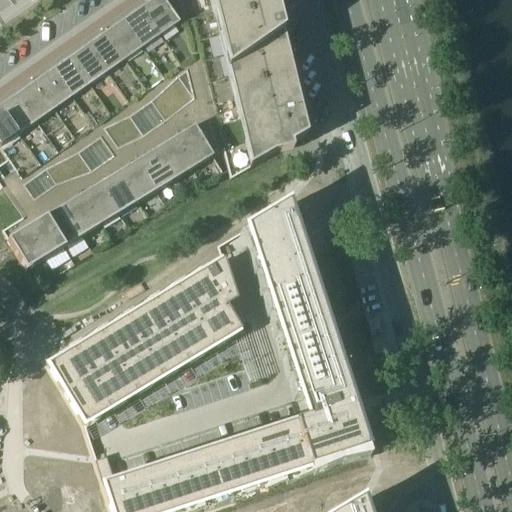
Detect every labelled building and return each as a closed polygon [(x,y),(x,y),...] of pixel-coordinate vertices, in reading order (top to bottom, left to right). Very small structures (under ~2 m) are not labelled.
[(159,0),(156,0),(140,12),(142,15),(159,40),(178,27),(161,2),(159,0)] [(185,0),(187,2),(193,0),(195,8),(215,3),(246,130),(220,145),(227,173),(229,182),(273,157),(292,152),(291,146),(304,139),(306,138),(304,131),(271,0),(185,0)] [(140,12),(122,24),(124,28),(141,52),(159,40),(142,15),(140,12)] [(105,36),(104,37),(124,64),(141,52),(124,28),(122,24),(105,36)] [(104,37),(86,49),(106,77),(124,64),(104,37)] [(86,49),(69,61),(88,89),(106,77),(86,49)] [(69,61),(51,74),(71,101),(88,89),(69,61)] [(51,74),(33,86),(53,114),(71,101),(51,74)] [(33,86),(16,98),(35,126),(53,114),(33,86)] [(16,98),(0,109),(0,113),(17,139),(35,126),(16,98)] [(0,150),(17,139),(0,113),(0,150)] [(193,129),(174,141),(178,149),(192,172),(212,160),(198,137),(193,129)] [(174,141),(155,152),(160,160),(174,183),(192,172),(178,149),(174,141)] [(155,152),(137,164),(141,171),(155,194),(174,183),(160,160),(155,152)] [(7,163),(0,167),(0,189),(1,191),(19,178),(7,162),(7,163)] [(137,164),(118,175),(123,183),(137,206),(155,194),(141,171),(137,164)] [(118,175),(100,186),(105,194),(119,217),(137,206),(123,183),(118,175)] [(100,186),(81,197),(86,205),(100,228),(119,217),(105,194),(100,186)] [(81,197),(63,209),(68,216),(82,239),(100,228),(86,205),(81,197)] [(106,459),(94,463),(102,488),(102,487),(110,511),(183,511),(367,452),(354,412),(353,412),(345,387),(340,389),(293,243),(288,227),(286,221),(290,219),(290,220),(291,219),(287,207),(245,232),(246,232),(246,233),(248,240),(301,402),(316,397),(322,416),(335,412),(337,417),(115,489),(114,485),(106,459)] [(63,209),(45,220),(49,228),(63,251),(82,239),(68,216),(63,209)] [(45,220),(27,230),(32,238),(31,239),(45,262),(52,272),(70,261),(63,251),(49,228),(45,220)] [(22,221),(1,234),(9,247),(13,253),(25,274),(45,262),(31,239),(32,238),(27,230),(22,221)] [(222,264),(47,369),(83,428),(84,428),(86,427),(240,334),(226,310),(236,304),(223,263),(222,264)] [(378,320),(367,323),(371,338),(382,335),(378,320)] [(364,511),(362,503),(345,511),(364,511)]
